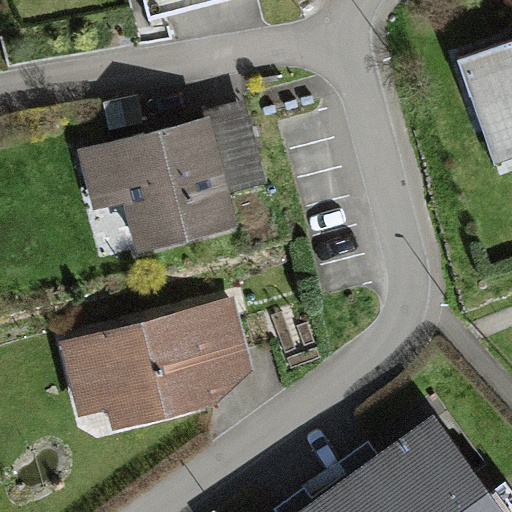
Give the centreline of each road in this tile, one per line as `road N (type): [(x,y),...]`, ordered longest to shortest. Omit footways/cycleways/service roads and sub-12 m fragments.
road 1 (residential): [(155,511),(384,347),(401,325),(409,268),(350,33)]
road 2 (residential): [(350,33),(0,84)]
